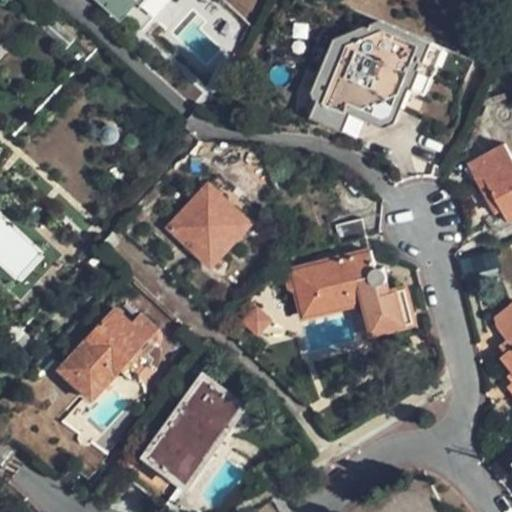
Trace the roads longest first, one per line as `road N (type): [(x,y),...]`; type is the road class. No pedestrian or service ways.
road 1 (residential): [(443,450),(468,382),(422,222)]
road 2 (residential): [(318,511),(380,460),(443,450)]
